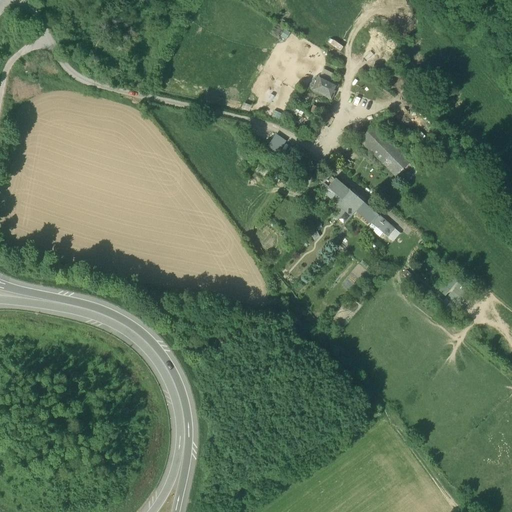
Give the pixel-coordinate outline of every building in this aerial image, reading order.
[(312,91),(330,100),(337,86),(319,77),(312,91)] [(359,140),(396,177),(411,161),(374,125),(359,140)] [(329,187),(372,224),(379,215),(336,178),(329,187)] [(372,224),(388,237),(395,229),(379,215),(372,224)] [(455,307),(466,290),(457,285),(446,302),(455,307)]
